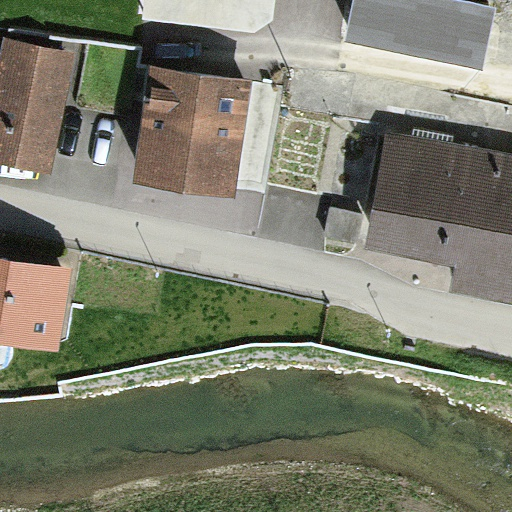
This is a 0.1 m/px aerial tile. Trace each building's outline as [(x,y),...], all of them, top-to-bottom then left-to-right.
[(241,0),(151,0),(151,11),(240,19),(241,0)] [(440,0),(352,0),(348,26),(474,49),(482,8),(440,0)] [(64,52),(0,43),(0,146),(50,154),(64,52)] [(239,74),(148,63),(135,163),(227,174),(239,74)] [(511,159),(385,138),(370,229),(449,242),(444,276),(511,287),(511,159)] [(63,268),(0,257),(0,339),(49,348),(63,268)]
